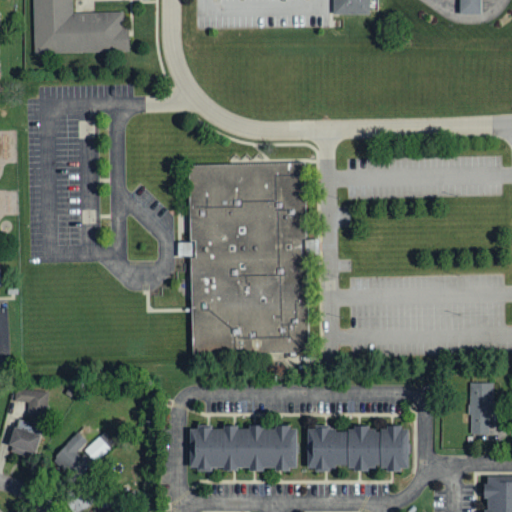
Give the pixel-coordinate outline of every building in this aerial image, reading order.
[(32,0),(72,0),(73,11),(123,10),(124,25),(129,25),(129,49),(34,52),(32,0)] [(334,0),(371,0),(371,12),(334,12),(334,0)] [(480,0),(480,11),(460,11),(460,0),(480,0)] [(187,163),(189,238),(176,238),(177,255),(191,254),(193,352),(308,349),(306,253),(318,253),(318,237),(306,237),(304,160),(187,163)] [(488,433),(489,414),(492,414),(493,382),(469,382),(469,433),(488,433)] [(27,402),(27,416),(46,416),(47,390),(15,390),(14,401),(27,402)] [(189,467),(189,425),(296,426),(296,468),(189,467)] [(307,468),(307,426),(406,426),(406,467),(307,468)] [(39,434),(13,428),(7,451),(34,457),(39,434)] [(75,452),(86,441),(78,432),(52,457),(66,472),(81,458),(75,452)] [(83,450),(94,462),(110,448),(98,436),(83,450)] [(511,511),(511,475),(485,475),(484,511),(511,511)] [(75,511),(97,502),(88,483),(63,494),(70,511),(75,511)]
